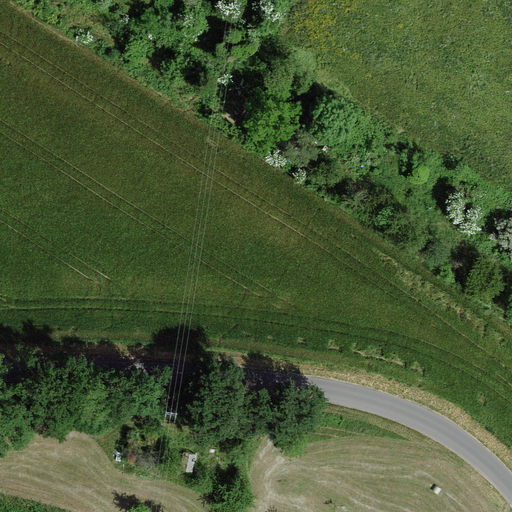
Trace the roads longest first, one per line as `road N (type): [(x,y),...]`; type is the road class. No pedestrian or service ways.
road 1 (unclassified): [(0,372),(135,369),(372,401),(440,428),(511,486)]
road 2 (track): [(511,253),(329,126)]
